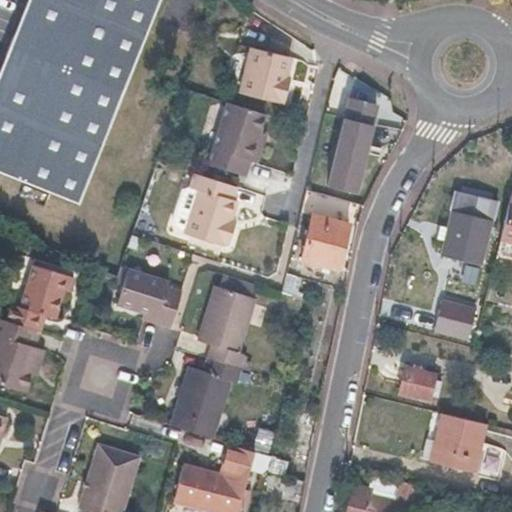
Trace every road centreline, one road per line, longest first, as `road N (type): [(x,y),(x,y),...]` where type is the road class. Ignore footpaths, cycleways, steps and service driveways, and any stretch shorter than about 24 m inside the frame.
road 1 (residential): [(316,511),(379,220),(451,110)]
road 2 (residential): [(26,511),(64,411),(157,338)]
road 3 (residential): [(286,201),(303,170),(336,23)]
